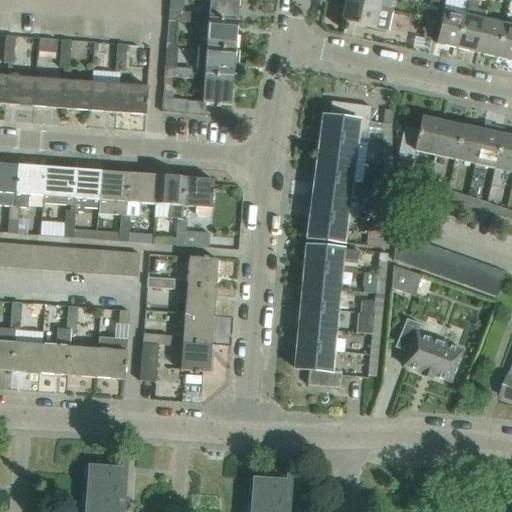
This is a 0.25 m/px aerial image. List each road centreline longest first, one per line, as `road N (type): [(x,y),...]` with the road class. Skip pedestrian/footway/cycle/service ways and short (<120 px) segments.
road 1 (residential): [(244,434),(263,161)]
road 2 (residential): [(263,161),(0,140)]
road 3 (residential): [(511,92),(287,42)]
road 4 (residential): [(511,449),(349,437)]
road 5 (residential): [(183,430),(23,417)]
road 6 (residential): [(263,161),(287,42)]
